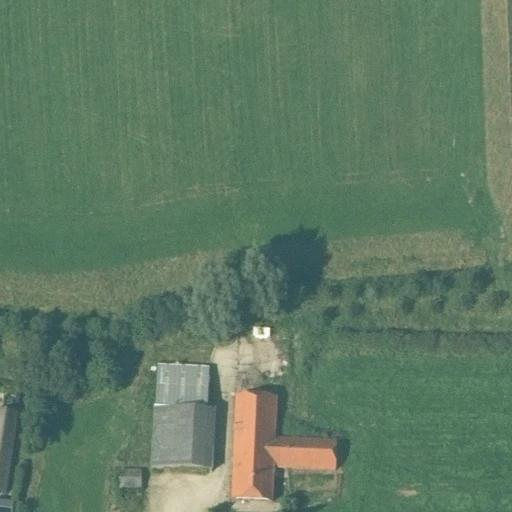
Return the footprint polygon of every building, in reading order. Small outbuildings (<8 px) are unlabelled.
[(209,370),(156,368),(154,410),(150,471),(212,474),(216,413),(208,413),(209,370)] [(274,404),(236,402),(231,504),(269,506),(271,472),(333,475),(335,446),(272,443),(274,404)] [(14,431),(0,429),(0,462),(10,464),(14,431)] [(141,475),(119,475),(119,491),(141,491),(141,475)] [(0,503),(0,511),(11,511),(13,505),(0,503)]
